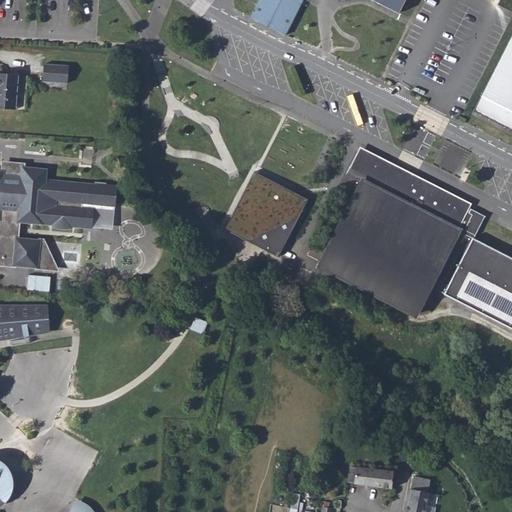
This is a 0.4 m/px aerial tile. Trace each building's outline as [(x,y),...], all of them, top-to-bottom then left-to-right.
[(259,0),(251,16),(250,18),(285,35),(286,33),(303,0),(308,0),(309,1),(309,0),(344,0),(345,0),(344,0),(371,0),(375,2),(376,1),(399,13),(405,0),(259,0)] [(511,44),(477,112),(511,129),(511,44)] [(44,60),(42,79),(68,81),(69,62),(44,60)] [(18,70),(0,68),(0,103),(16,105),(18,70)] [(511,328),(511,257),(474,238),(485,216),(360,152),(348,176),(360,182),(319,263),(419,314),(433,287),(444,293),(444,294),(511,328)] [(0,221),(7,222),(6,237),(0,237),(0,265),(62,270),(48,241),(17,239),(18,223),(56,225),(59,228),(66,228),(66,229),(73,230),(79,227),(98,228),(99,209),(89,208),(89,203),(109,205),(109,184),(50,181),(51,171),(26,169),(26,166),(8,165),(7,173),(0,172),(0,221)] [(308,199),(255,172),(225,229),(279,257),(308,199)] [(50,291),(52,275),(29,273),(28,289),(50,291)] [(0,340),(32,335),(35,334),(38,333),(41,332),(43,329),(45,325),(46,322),(46,319),(45,315),(44,312),(42,309),(39,308),(36,306),(32,306),(0,305),(0,340)] [(48,308),(36,306),(39,308),(42,309),(44,312),(45,315),(46,319),(46,322),(45,325),(43,329),(41,332),(38,333),(50,329),(48,308)] [(0,502),(0,503),(3,500),(6,497),(8,494),(9,492),(10,488),(10,485),(10,482),(10,480),(10,477),(8,473),(7,471),(4,467),(2,465),(0,464),(0,463),(0,502)] [(394,468),(356,463),(354,481),(392,486),(394,468)] [(411,486),(406,511),(425,511),(429,489),(411,486)] [(93,511),(87,506),(76,501),(71,511),(93,511)]
